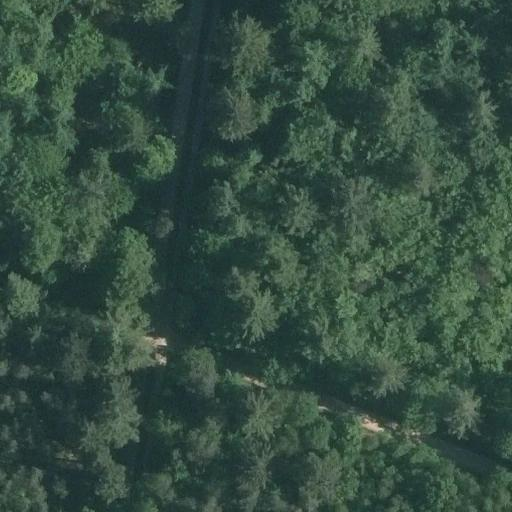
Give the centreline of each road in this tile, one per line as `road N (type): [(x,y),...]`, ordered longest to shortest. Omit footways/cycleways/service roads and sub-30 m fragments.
road 1 (track): [(511,480),(148,330)]
road 2 (track): [(195,0),(148,330)]
road 3 (track): [(148,330),(121,511)]
road 4 (track): [(148,330),(0,270)]
